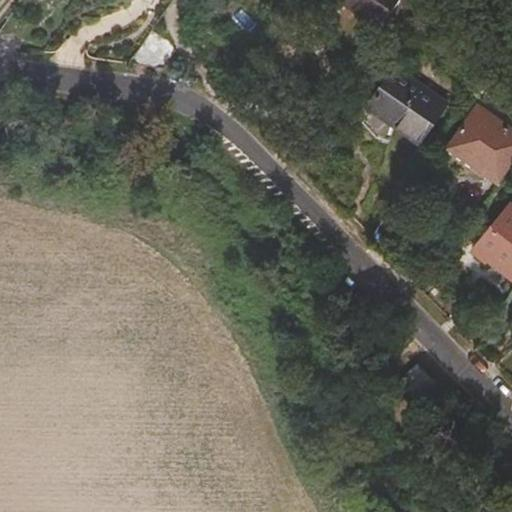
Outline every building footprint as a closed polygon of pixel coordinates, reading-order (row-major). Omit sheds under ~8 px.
[(354,0),(383,21),(398,0),(354,0)] [(175,53),(170,37),(155,26),(131,60),(148,63),(164,68),(175,53)] [(373,101),(426,138),(453,99),(400,62),(373,101)] [(481,150),(476,157),(506,178),(511,169),(511,120),(484,101),(460,135),(481,150)] [(316,143),(296,123),(280,145),(300,167),(316,143)] [(452,146),(473,162),(476,157),(481,150),(460,135),(452,146)] [(318,186),(336,162),(316,143),(300,167),(318,186)] [(491,255),(511,269),(511,199),(482,240),(495,249),(491,255)] [(390,213),(372,239),(391,258),(410,232),(390,213)] [(476,249),(489,258),(491,255),(495,249),(482,240),(476,249)] [(511,333),(507,330),(491,354),(511,368),(511,333)] [(401,380),(419,400),(422,397),(436,382),(418,363),(401,380)] [(436,382),(422,397),(431,407),(445,391),(436,382)]
